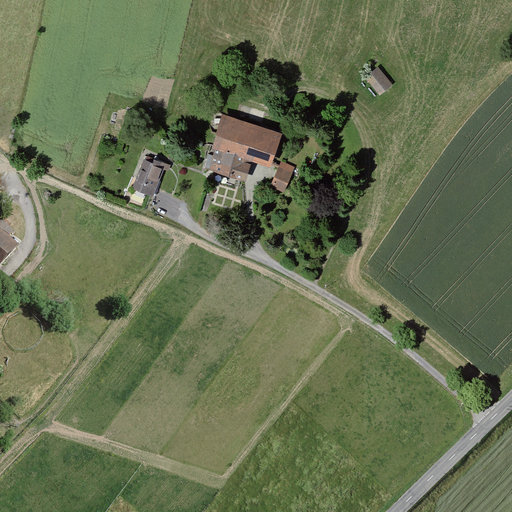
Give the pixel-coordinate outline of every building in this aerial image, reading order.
[(380,65),(367,75),(382,93),(395,83),(380,65)] [(288,135),(227,118),(213,171),(254,182),(259,165),(278,170),(288,135)] [(176,164),(147,155),(136,188),(158,195),(166,172),(172,174),(176,164)] [(297,169),(284,164),(275,189),(288,194),(297,169)] [(0,228),(0,277),(3,280),(27,252),(0,228)]
